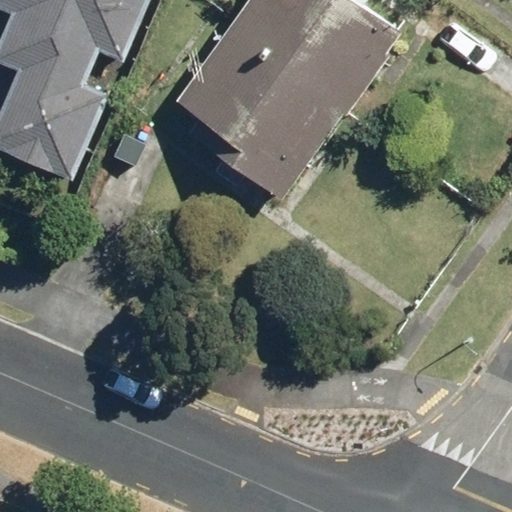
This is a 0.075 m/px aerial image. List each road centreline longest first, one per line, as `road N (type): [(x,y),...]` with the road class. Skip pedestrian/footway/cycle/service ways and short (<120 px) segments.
road 1 (residential): [(0,377),(318,511)]
road 2 (residential): [(511,410),(439,511)]
